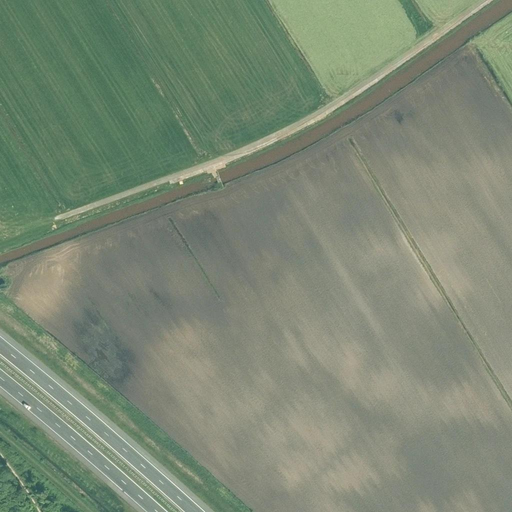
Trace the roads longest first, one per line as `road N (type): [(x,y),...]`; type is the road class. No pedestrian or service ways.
road 1 (unclassified): [(54,219),(283,131),(483,0)]
road 2 (motorway): [(196,511),(0,345)]
road 3 (motorway): [(0,378),(157,511)]
